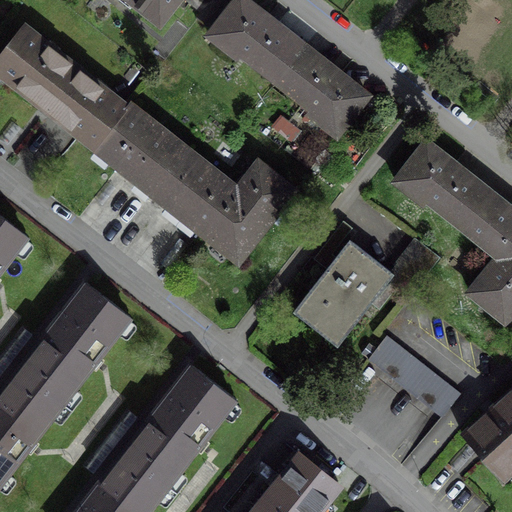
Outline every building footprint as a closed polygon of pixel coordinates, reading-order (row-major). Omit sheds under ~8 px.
[(128,0),(160,25),(179,0),(128,0)] [(212,0),(185,0),(203,13),(212,0)] [(368,95),(243,0),(235,0),(209,33),(339,133),(368,95)] [(127,107),(24,26),(0,56),(0,75),(40,107),(125,174),(188,223),(238,263),(295,191),(258,162),(237,189),(129,104),(127,107)] [(511,208),(434,149),(401,191),(503,270),(476,305),(511,332),(511,208)] [(0,268),(25,237),(0,217),(0,268)] [(416,238),(397,262),(421,281),(440,257),(416,238)] [(393,274),(350,241),(299,308),(341,341),(393,274)] [(0,480),(129,318),(87,285),(0,395),(0,480)] [(394,336),(373,362),(443,416),(463,390),(394,336)] [(146,511),(234,400),(192,368),(79,511),(146,511)] [(511,470),(511,391),(463,436),(502,479),(511,470)] [(317,511),(339,485),(300,454),(253,511),(317,511)]
